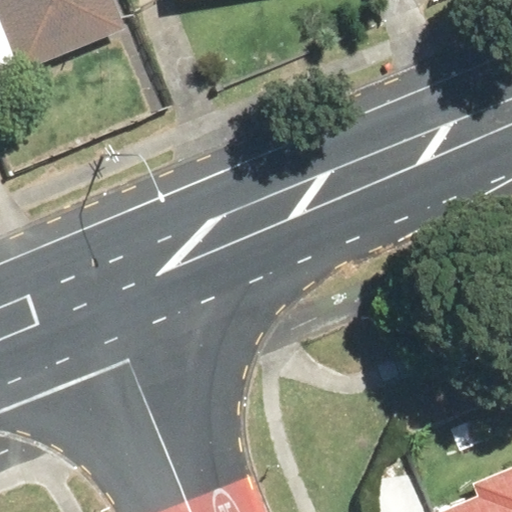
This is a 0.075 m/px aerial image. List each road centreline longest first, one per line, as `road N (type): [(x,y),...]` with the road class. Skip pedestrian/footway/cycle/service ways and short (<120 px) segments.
road 1 (primary): [(99,284),(511,115)]
road 2 (residential): [(99,284),(190,511)]
